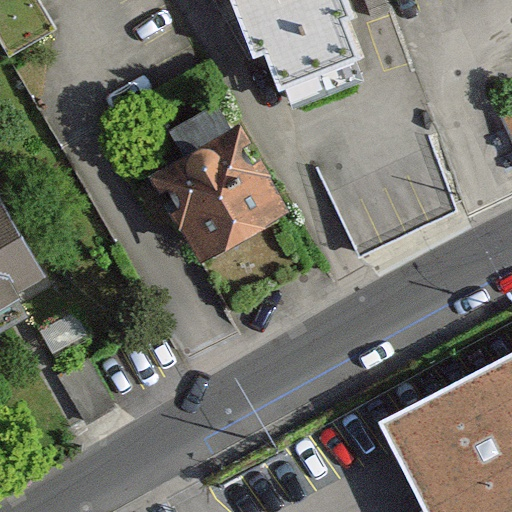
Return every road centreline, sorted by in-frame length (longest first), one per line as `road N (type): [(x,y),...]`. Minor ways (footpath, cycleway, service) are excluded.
road 1 (tertiary): [(42,511),(511,257)]
road 2 (unknown): [(231,407),(86,150),(78,120),(78,0)]
road 3 (unknown): [(381,323),(200,0)]
